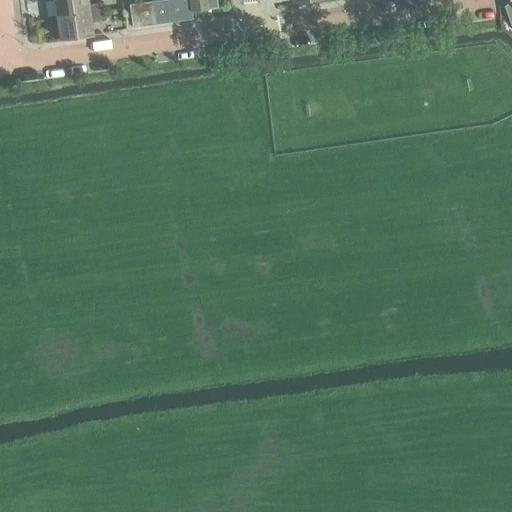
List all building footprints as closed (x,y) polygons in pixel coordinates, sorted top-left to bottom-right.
[(54,0),(57,18),(104,11),(103,2),(88,4),(87,0),(54,0)] [(153,0),(141,2),(144,25),(156,23),(153,0)] [(168,21),(164,0),(154,0),(153,0),(156,23),(168,21)] [(164,0),(168,21),(180,20),(177,0),(164,0)] [(192,18),(191,10),(189,0),(177,0),(180,20),(192,18)] [(189,0),(191,10),(209,8),(209,7),(218,6),(216,0),(189,0)] [(129,4),(132,27),(144,25),(141,2),(129,4)] [(91,21),(105,19),(104,11),(57,18),(60,39),(92,34),(91,21)]
